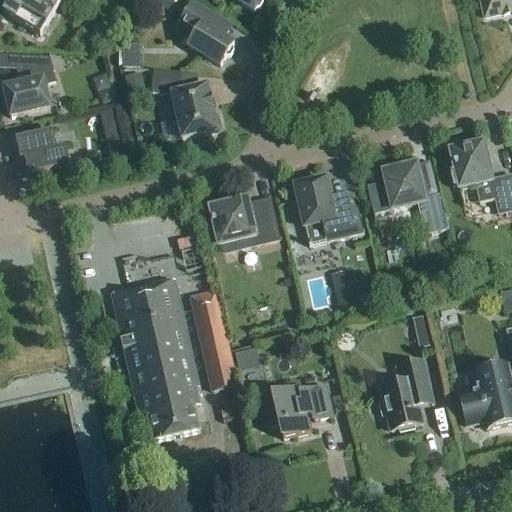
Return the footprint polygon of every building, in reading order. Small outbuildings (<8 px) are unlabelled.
[(15,0),(4,18),(40,40),(62,4),(56,0),(15,0)] [(156,0),(154,4),(168,13),(175,0),(156,0)] [(229,0),(254,15),(255,12),(259,12),(263,6),(262,2),(262,0),(229,0)] [(511,0),(480,0),(485,22),(505,17),(505,18),(511,16),(511,0)] [(196,38),(188,51),(220,70),(226,61),(230,60),(234,54),(232,50),(234,47),(226,43),(233,31),(193,6),(179,28),(196,38)] [(90,39),(105,48),(117,28),(102,19),(90,39)] [(126,67),(142,66),(141,44),(125,45),(126,67)] [(5,94),(11,122),(50,113),(44,89),(56,86),(50,61),(18,59),(16,92),(5,94)] [(154,74),(152,97),(172,99),(178,124),(160,128),(165,147),(182,143),(182,144),(218,135),(217,131),(220,130),(217,118),(214,119),(207,89),(200,91),(182,95),(180,91),(182,77),(154,74)] [(145,93),(141,77),(125,81),(128,97),(145,93)] [(98,96),(102,107),(114,103),(110,91),(98,96)] [(114,113),(100,117),(102,124),(116,120),(114,113)] [(28,179),(35,178),(36,183),(53,179),(52,174),(70,170),(66,150),(57,152),(53,135),(16,143),(21,164),(24,163),(28,179)] [(450,176),(454,191),(458,190),(459,193),(476,189),(480,206),(495,202),(499,218),(511,215),(511,179),(492,184),(483,146),(467,150),(466,146),(452,149),(453,153),(450,154),(455,175),(450,176)] [(123,151),(109,155),(112,167),(126,163),(123,151)] [(367,190),(374,220),(426,207),(422,190),(417,191),(412,169),(383,176),(386,186),(367,190)] [(364,238),(357,208),(355,197),(331,203),(327,183),(324,184),(321,181),(314,183),(312,187),(295,190),(305,231),(309,250),(326,246),(364,238)] [(211,223),(212,227),(214,226),(215,233),(210,234),(213,247),(218,246),(219,249),(223,248),(225,256),(278,244),(269,205),(249,209),(247,202),(233,205),(233,207),(210,212),(213,223),(211,223)] [(421,224),(425,240),(449,234),(445,218),(421,224)] [(195,411),(201,410),(197,392),(199,391),(174,284),(111,298),(122,344),(120,344),(123,354),(124,354),(138,417),(140,417),(149,422),(155,446),(200,436),(195,411)] [(335,293),(340,317),(357,314),(352,290),(335,293)] [(191,302),(196,325),(212,396),(237,390),(215,297),(191,302)] [(409,323),(412,336),(425,333),(422,320),(409,323)] [(259,350),(238,354),(242,370),(262,366),(259,350)] [(432,408),(428,388),(423,365),(398,370),(400,383),(397,388),(381,392),(384,404),(378,406),(382,420),(387,419),(391,435),(399,433),(400,436),(415,433),(414,429),(422,428),(418,411),(432,408)] [(479,394),(459,399),(466,430),(486,425),(488,433),(511,427),(511,389),(507,369),(475,376),(479,394)] [(266,414),(270,430),(280,428),(284,444),(311,437),(307,420),(313,419),(314,425),(333,421),(326,391),(301,397),(300,393),(273,399),(276,412),(266,414)] [(332,401),(336,416),(347,414),(343,399),(332,401)] [(238,409),(221,412),(223,425),(241,421),(238,409)]
